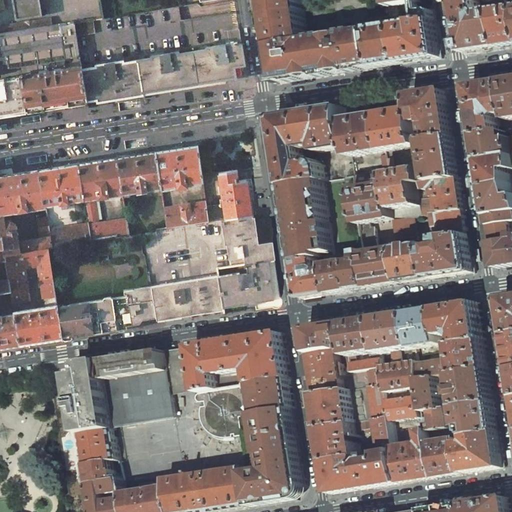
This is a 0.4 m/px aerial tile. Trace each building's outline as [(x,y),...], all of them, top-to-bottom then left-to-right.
[(38,0),(11,0),(14,21),(41,17),(38,0)] [(265,0),(266,3),(268,13),(293,10),(299,9),(303,8),(306,8),(304,0),(265,0)] [(421,23),(438,21),(436,11),(424,13),(422,0),(390,0),(393,17),(398,16),(399,16),(398,14),(397,7),(404,6),(414,4),(418,3),(419,9),(421,23)] [(459,0),(464,29),(480,28),(478,19),(478,18),(478,17),(478,16),(479,16),(479,15),(479,14),(480,14),(480,13),(481,13),(481,12),(482,12),(483,12),(481,1),(486,1),(487,4),(497,2),(497,1),(496,0),(459,0)] [(507,0),(501,0),(497,1),(497,2),(498,7),(498,12),(509,11),(507,0)] [(293,10),(268,13),(270,29),(301,24),(302,24),(308,23),(306,8),(303,8),(299,9),(293,10)] [(511,9),(509,11),(498,12),(504,49),(511,48),(511,9)] [(478,19),(480,28),(464,29),(468,55),(504,49),(498,12),(485,14),(483,12),(482,12),(481,12),(481,13),(480,13),(480,14),(479,14),(479,15),(479,16),(478,16),(478,17),(478,18),(478,19)] [(383,18),(374,19),(374,20),(375,26),(381,68),(393,66),(406,64),(399,17),(399,16),(398,16),(399,27),(384,29),(383,18)] [(400,17),(399,17),(406,64),(425,61),(444,59),(438,21),(421,23),(419,24),(419,22),(414,23),(415,24),(402,26),(400,17)] [(9,26),(10,33),(13,32),(14,32),(50,27),(49,19),(9,26)] [(93,20),(73,23),(75,35),(95,33),(93,20)] [(21,76),(81,67),(75,35),(73,23),(50,27),(14,32),(21,76)] [(270,29),(275,61),(288,59),(289,66),(294,65),(306,63),(304,43),(303,41),(303,35),(302,30),(303,30),(309,29),(308,23),(302,24),(301,24),(270,29)] [(309,80),(381,68),(375,26),(334,33),(331,30),(318,33),(316,35),(310,36),(309,29),(303,30),(302,30),(303,35),(303,41),(304,43),(306,63),(309,80)] [(96,67),(81,69),(88,101),(236,77),(234,67),(245,65),(240,33),(239,29),(227,31),(229,43),(207,47),(207,46),(199,47),(199,50),(179,53),(178,50),(169,52),(169,53),(160,54),(160,53),(151,54),(152,58),(124,62),(123,59),(114,60),(114,62),(105,63),(105,62),(96,63),(96,67)] [(0,34),(0,78),(6,78),(21,76),(14,32),(13,32),(10,33),(0,34)] [(277,74),(289,83),(309,80),(306,63),(294,65),(289,66),(288,59),(275,61),(277,74)] [(26,111),(88,101),(81,69),(81,67),(21,76),(21,79),(26,111)] [(7,81),(0,81),(0,114),(5,114),(26,111),(21,79),(7,81)] [(473,88),(481,137),(502,134),(499,120),(501,118),(502,116),(511,115),(507,83),(473,88)] [(431,94),(414,97),(416,109),(418,124),(430,123),(433,140),(456,136),(449,92),(431,94)] [(323,154),(353,149),(348,120),(346,108),(304,115),(309,149),(320,147),(321,153),(323,154)] [(398,112),(382,115),(387,152),(401,149),(401,152),(404,151),(404,149),(422,146),(421,142),(419,129),(418,124),(416,109),(398,112)] [(287,176),(289,187),(327,181),(329,181),(327,166),(320,161),(308,163),(306,150),(309,149),(304,115),(279,119),(278,120),(287,176)] [(363,118),(348,120),(353,149),(354,157),(387,152),(382,115),(363,118)] [(422,129),(419,129),(421,142),(428,141),(426,131),(423,131),(422,129)] [(502,134),(481,137),(484,161),(511,156),(511,139),(510,140),(508,133),(502,134)] [(430,156),(424,157),(425,169),(432,167),(434,183),(462,178),(456,136),(433,140),(428,141),(430,156)] [(198,145),(156,151),(161,189),(162,191),(204,184),(198,145)] [(156,151),(117,157),(122,195),(137,193),(137,195),(140,195),(139,192),(144,192),(144,194),(147,194),(146,191),(161,189),(156,151)] [(511,156),(484,161),(489,188),(511,184),(511,156)] [(117,157),(79,164),(84,201),(94,200),(99,199),(122,195),(117,157)] [(354,160),(344,161),(347,178),(356,176),(357,176),(356,173),(354,160)] [(378,161),(365,163),(367,174),(379,172),(378,161)] [(79,164),(39,170),(45,207),(65,204),(65,208),(68,207),(68,204),(84,201),(79,164)] [(425,169),(391,174),(398,219),(398,221),(416,218),(426,217),(423,200),(423,197),(422,195),(421,185),(428,184),(425,169)] [(39,170),(0,175),(0,214),(8,214),(46,208),(45,207),(39,170)] [(236,170),(219,172),(222,193),(221,193),(222,200),(223,200),(224,204),(226,219),(256,215),(250,179),(238,180),(236,170)] [(357,176),(356,176),(362,217),(363,225),(372,223),(398,219),(391,174),(390,171),(385,172),(379,172),(367,174),(359,176),(357,176)] [(437,197),(439,199),(441,199),(444,214),(465,211),(467,210),(462,178),(434,183),(428,184),(429,191),(436,190),(437,193),(434,195),(435,197),(437,197)] [(331,218),(327,181),(289,187),(295,228),(328,222),(327,218),(331,218)] [(428,184),(421,185),(422,195),(429,194),(429,191),(428,184)] [(511,184),(489,188),(493,216),(511,213),(511,184)] [(99,199),(94,200),(97,220),(102,219),(99,199)] [(432,199),(423,200),(426,217),(434,215),(432,199)] [(94,200),(84,201),(88,225),(98,224),(97,220),(94,200)] [(206,202),(164,209),(167,228),(209,221),(207,207),(206,202)] [(224,204),(207,207),(209,221),(226,219),(224,204)] [(444,214),(436,215),(440,240),(469,236),(465,211),(444,214)] [(8,214),(0,214),(0,226),(0,228),(2,237),(4,248),(5,256),(20,253),(18,241),(16,225),(9,220),(8,214)] [(47,217),(37,218),(38,227),(48,226),(47,217)] [(252,217),(224,221),(221,222),(222,224),(224,223),(226,234),(224,234),(224,237),(226,237),(230,258),(242,256),(243,259),(245,259),(246,264),(274,260),(272,242),(256,244),(252,217)] [(398,221),(401,241),(419,238),(416,218),(398,221)] [(98,224),(88,225),(88,227),(90,240),(116,236),(129,234),(126,219),(98,224)] [(328,222),(295,228),(300,263),(330,258),(337,257),(332,224),(328,224),(328,222)] [(372,223),(363,225),(367,252),(367,254),(379,253),(379,245),(376,228),(373,229),(372,223)] [(511,223),(494,226),(501,270),(511,267),(511,223)] [(48,226),(38,227),(40,238),(50,237),(49,227),(48,226)] [(52,227),(49,227),(50,237),(52,246),(72,243),(90,240),(88,227),(53,232),(52,227)] [(442,248),(430,249),(435,280),(477,273),(471,235),(469,236),(440,240),(438,240),(438,244),(442,243),(442,248)] [(40,238),(18,241),(20,253),(48,249),(52,248),(52,246),(50,237),(40,238)] [(401,241),(402,249),(411,248),(410,242),(419,240),(419,238),(401,241)] [(411,248),(402,249),(407,284),(435,280),(430,249),(429,245),(411,248)] [(4,248),(0,248),(0,293),(5,292),(11,291),(9,282),(9,280),(0,281),(0,261),(6,260),(5,256),(4,248)] [(20,253),(5,256),(6,260),(9,280),(9,282),(26,279),(26,278),(39,276),(43,298),(45,297),(55,296),(48,249),(20,253)] [(379,253),(367,254),(373,289),(407,284),(402,249),(379,253)] [(361,261),(355,263),(356,275),(355,275),(358,292),(373,289),(367,254),(367,252),(360,253),(361,261)] [(354,254),(347,255),(348,262),(346,262),(346,264),(355,263),(354,254)] [(336,295),(332,270),(325,272),(323,269),(322,263),(330,262),(330,258),(300,263),(305,298),(306,299),(308,300),(336,295)] [(239,272),(218,276),(223,307),(255,302),(256,308),(272,305),(280,295),(274,260),(246,264),(246,266),(247,273),(240,274),(239,272)] [(346,264),(331,267),(332,270),(336,295),(358,292),(355,275),(356,275),(355,263),(346,264)] [(174,282),(151,286),(156,317),(223,307),(218,276),(183,281),(183,282),(174,283),(174,282)] [(26,279),(9,282),(11,291),(12,303),(29,300),(26,279)] [(81,311),(85,335),(108,332),(107,329),(139,324),(142,320),(156,317),(151,286),(125,291),(125,296),(80,303),(81,311)] [(46,307),(14,312),(14,313),(19,345),(62,339),(58,314),(57,307),(57,306),(55,296),(45,297),(46,307)] [(58,314),(62,339),(85,335),(81,311),(80,303),(57,307),(58,314)] [(481,303),(440,309),(445,338),(452,336),(455,336),(462,340),(463,344),(487,341),(481,304),(481,303)] [(440,309),(413,314),(419,349),(446,345),(445,338),(440,309)] [(0,348),(19,345),(14,313),(1,316),(1,315),(0,314),(0,348)] [(413,314),(379,319),(384,352),(385,354),(393,353),(394,354),(397,353),(405,351),(419,349),(413,314)] [(379,319),(348,324),(352,349),(353,357),(371,354),(384,352),(379,319)] [(310,330),(314,355),(352,349),(348,324),(310,330)] [(219,391),(292,379),(285,334),(273,336),(196,348),(203,391),(203,393),(208,392),(219,391)] [(455,336),(452,336),(453,346),(455,345),(463,344),(462,340),(455,336)] [(463,344),(455,345),(456,352),(457,361),(460,374),(492,369),(487,341),(463,344)] [(453,346),(446,347),(448,361),(451,376),(455,375),(460,374),(457,361),(453,361),(452,353),(456,352),(455,345),(453,346)] [(196,348),(186,349),(190,378),(173,381),(175,395),(203,391),(196,348)] [(186,349),(86,365),(88,375),(77,377),(78,383),(79,388),(83,411),(86,435),(117,430),(118,430),(118,428),(179,418),(175,395),(173,381),(190,378),(186,349)] [(352,349),(314,355),(320,396),(358,390),(355,376),(349,377),(347,368),(354,367),(354,364),(353,357),(352,349)] [(419,349),(405,351),(407,364),(421,362),(419,349)] [(372,361),(354,364),(354,367),(355,373),(370,370),(387,368),(387,367),(385,354),(384,352),(371,354),(372,361)] [(448,361),(421,365),(424,380),(439,378),(451,376),(448,361)] [(407,364),(387,367),(387,368),(389,385),(392,402),(422,397),(426,397),(424,380),(421,365),(421,362),(407,364)] [(387,368),(370,370),(372,388),(389,385),(387,368)] [(460,374),(455,375),(460,408),(497,403),(492,369),(460,374)] [(439,378),(424,380),(426,397),(429,413),(444,410),(439,378)] [(259,415),(297,409),(292,379),(219,391),(208,392),(203,393),(201,394),(199,395),(198,398),(198,400),(200,402),(202,403),(203,403),(202,410),(202,415),(203,420),(204,424),(208,430),(212,434),(218,438),(223,439),(227,439),(231,439),(239,438),(244,436),(242,418),(259,415)] [(325,429),(358,424),(368,423),(394,419),(392,402),(389,385),(372,388),(358,390),(320,396),(325,429)] [(422,397),(392,402),(394,419),(395,423),(422,418),(421,409),(423,409),(422,397)] [(497,403),(460,408),(464,429),(468,428),(468,434),(470,434),(471,437),(501,432),(499,418),(497,403)] [(309,489),(297,409),(259,415),(265,457),(270,457),(273,471),(250,474),(255,508),(300,501),(298,498),(297,495),(304,488),(308,488),(309,489)] [(444,410),(429,413),(432,431),(432,432),(453,428),(450,410),(444,410)] [(394,419),(368,423),(369,430),(378,428),(382,454),(400,452),(399,451),(399,448),(395,423),(394,419)] [(358,424),(325,429),(330,462),(363,457),(360,439),(362,438),(362,436),(360,436),(358,424)] [(453,428),(432,432),(433,439),(461,435),(460,430),(460,427),(453,428)] [(426,446),(399,451),(400,452),(405,484),(422,482),(439,479),(434,444),(433,439),(432,432),(432,431),(428,431),(427,429),(423,429),(425,444),(426,446)] [(117,430),(86,435),(91,466),(112,463),(121,461),(122,461),(117,430)] [(471,443),(463,445),(468,474),(487,471),(507,468),(501,432),(471,437),(472,441),(470,441),(471,443)] [(462,439),(434,444),(439,479),(454,477),(468,474),(463,445),(462,439)] [(363,457),(330,462),(335,494),(336,495),(405,484),(400,452),(382,454),(381,454),(382,460),(377,461),(377,459),(373,460),(372,456),(363,457)] [(56,466),(66,465),(65,456),(55,458),(56,466)] [(112,463),(91,466),(95,486),(120,481),(118,471),(116,472),(116,469),(113,470),(112,463)] [(173,471),(170,472),(173,489),(176,511),(229,511),(255,508),(250,474),(249,467),(198,475),(198,474),(195,474),(195,475),(174,479),(173,471)] [(120,481),(95,486),(98,511),(131,511),(129,499),(110,502),(109,496),(128,493),(125,480),(120,481)] [(145,493),(128,495),(129,499),(131,511),(176,511),(173,489),(159,491),(158,484),(144,486),(145,493)] [(511,511),(511,503),(511,497),(467,504),(467,511),(511,511)]
